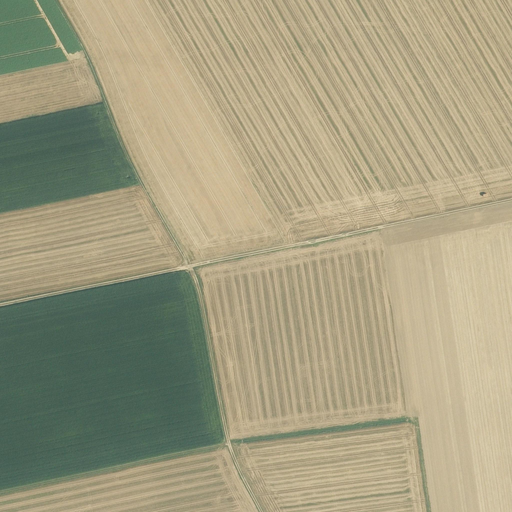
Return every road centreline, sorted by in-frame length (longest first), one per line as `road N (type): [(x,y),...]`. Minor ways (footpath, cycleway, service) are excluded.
road 1 (track): [(429,511),(414,420),(227,444),(193,275),(53,0)]
road 2 (track): [(0,303),(511,204)]
road 3 (track): [(90,62),(337,48),(437,220)]
road 4 (track): [(262,511),(227,444),(0,492)]
